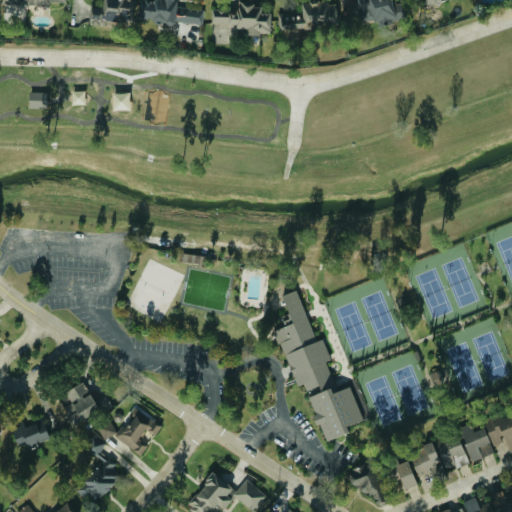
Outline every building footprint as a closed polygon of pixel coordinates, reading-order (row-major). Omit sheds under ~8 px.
[(89,22),(132,26),(135,1),(129,0),(103,0),(103,10),(90,9),(89,22)] [(205,10),(178,7),(178,0),(154,0),(154,2),(139,1),(138,20),(173,24),(174,21),(203,24),(205,10)] [(270,35),(270,14),(261,13),(261,7),(253,7),(253,0),(237,0),(237,10),(213,9),(213,27),(246,27),(246,35),(270,35)] [(389,0),(355,0),(354,18),(401,23),(403,4),(390,2),(389,0)] [(280,13),(281,31),(338,29),(337,2),(300,4),(300,12),(280,13)] [(362,420),(350,385),(337,390),(327,361),(331,360),(323,338),(315,341),(297,289),(280,295),(288,315),(280,318),(284,327),(278,330),(300,395),(308,393),(324,441),(347,433),(344,426),(362,420)] [(444,382),(439,370),(429,374),(435,386),(444,382)] [(66,390),(72,405),(64,408),(71,424),(98,413),(85,382),(66,390)] [(353,392),(363,419),(369,417),(359,390),(353,392)] [(117,440),(140,453),(150,436),(154,438),(161,425),(135,409),(117,440)] [(505,441),(510,452),(511,451),(511,422),(507,411),(483,422),(494,446),(505,441)] [(17,447),(53,435),(47,418),(23,426),(22,423),(10,427),(17,447)] [(76,493),(94,501),(102,495),(105,489),(112,484),(117,473),(113,468),(116,463),(99,455),(105,443),(101,437),(106,439),(118,431),(109,419),(90,432),(82,449),(87,457),(85,461),(88,466),(76,493)] [(471,461),(493,453),(483,427),(473,431),(470,423),(458,427),(471,461)] [(416,447),(428,483),(447,476),(445,471),(467,463),(457,433),(416,447)] [(390,482),(399,479),(403,489),(415,485),(407,460),(385,467),(390,482)] [(369,491),(375,503),(386,498),(372,469),(367,472),(363,464),(347,472),(359,496),(369,491)] [(237,491),(212,472),(188,504),(198,511),(220,511),(233,495),(254,511),(267,495),(246,479),(237,491)] [(77,511),(65,500),(53,511),(77,511)]
